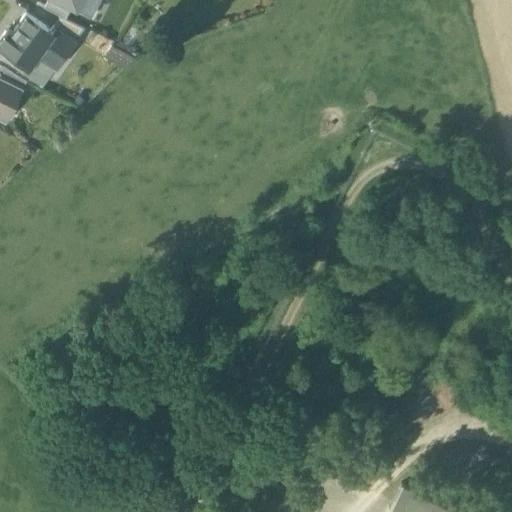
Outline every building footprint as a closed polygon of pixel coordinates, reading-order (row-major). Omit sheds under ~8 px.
[(72,6),(59,0),(46,0),(43,6),(66,17),(72,6)] [(59,0),(72,6),(80,11),(85,0),(59,0)] [(25,12),(10,34),(6,31),(0,38),(0,47),(0,48),(27,66),(37,52),(53,30),(25,12)] [(56,27),(53,30),(37,52),(49,61),(54,55),(62,61),(68,66),(83,46),(56,27)] [(27,66),(0,48),(0,63),(3,65),(20,76),(25,79),(36,84),(42,76),(27,66)] [(49,61),(37,52),(27,66),(42,76),(48,81),(62,61),(54,55),(49,61)] [(20,76),(3,65),(0,70),(0,76),(20,90),(21,90),(20,89),(25,79),(20,76)] [(0,76),(0,115),(7,119),(8,117),(2,114),(14,89),(20,92),(20,90),(0,76)] [(457,511),(400,483),(384,511),(457,511)]
